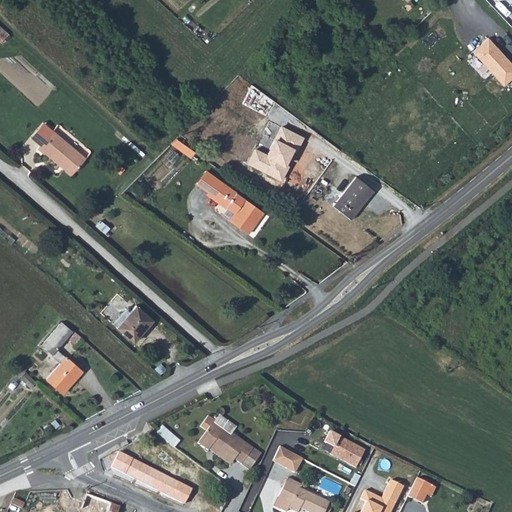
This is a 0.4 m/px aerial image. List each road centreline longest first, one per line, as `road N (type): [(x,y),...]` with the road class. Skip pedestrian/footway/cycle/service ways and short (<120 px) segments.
road 1 (secondary): [(511,155),(289,335),(65,445)]
road 2 (unclassified): [(65,445),(81,473),(170,511)]
